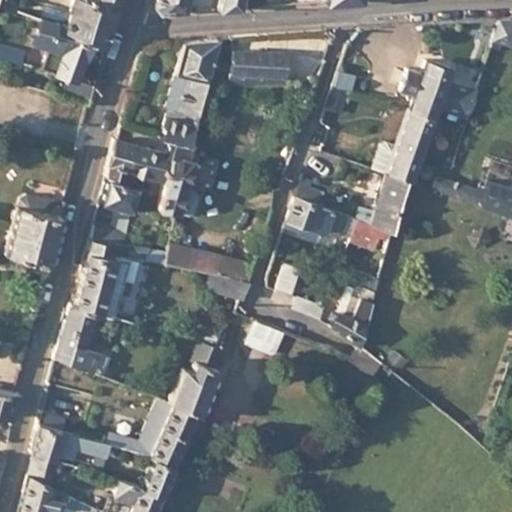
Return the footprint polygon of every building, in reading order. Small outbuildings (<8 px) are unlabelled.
[(72,0),(69,13),(111,25),(116,10),(119,0),(72,0)] [(185,0),(154,0),(153,5),(159,14),(182,12),(185,0)] [(219,0),(218,8),(238,6),(239,0),(219,0)] [(54,22),(55,23),(65,25),(69,13),(59,9),(54,22)] [(91,44),(103,48),(111,25),(69,13),(65,25),(55,23),(55,24),(53,30),(91,44)] [(85,60),(91,44),(53,30),(55,24),(40,19),(30,44),(85,60)] [(506,42),(509,19),(495,19),(486,45),(493,48),(497,40),(506,42)] [(231,37),(216,38),(209,62),(228,67),(230,49),(231,37)] [(172,72),(174,73),(204,81),(209,62),(216,38),(196,39),(180,40),(172,72)] [(5,58),(25,63),(28,52),(8,48),(5,58)] [(285,53),(230,49),(228,67),(227,84),(283,89),(285,53)] [(413,94),(408,109),(432,117),(435,108),(463,118),(464,118),(471,95),(465,92),(467,87),(445,80),(449,66),(425,59),(420,72),(406,67),(398,89),(413,94)] [(53,92),(90,101),(93,85),(58,72),(53,92)] [(169,141),(166,154),(170,155),(188,160),(193,146),(187,144),(204,81),(174,73),(169,91),(181,94),(178,109),(168,107),(160,138),(169,141)] [(347,90),(330,86),(324,105),(339,110),(347,90)] [(395,145),(385,173),(405,179),(411,181),(413,172),(432,117),(408,109),(395,145)] [(124,183),(127,171),(135,145),(113,138),(109,149),(101,176),(106,178),(124,183)] [(380,144),(371,168),(382,172),(385,173),(395,145),(384,142),(380,144)] [(127,171),(162,182),(170,155),(166,154),(135,145),(127,171)] [(318,151),(318,150),(309,147),(302,167),(311,170),(318,151)] [(170,155),(162,182),(155,209),(173,214),(174,213),(181,187),(188,160),(170,155)] [(385,173),(382,172),(369,217),(357,213),(355,217),(373,224),(390,230),(405,179),(385,173)] [(413,172),(411,181),(477,203),(481,191),(435,176),(433,179),(413,172)] [(113,205),(130,210),(136,186),(124,183),(106,178),(104,184),(99,201),(113,205)] [(511,214),(511,187),(485,179),(481,191),(477,203),(511,214)] [(306,185),(297,182),(292,195),(314,203),(318,189),(306,185)] [(181,187),(174,213),(185,216),(191,213),(195,196),(192,191),(181,187)] [(59,214),(60,213),(48,201),(23,195),(15,197),(13,208),(11,207),(1,251),(46,265),(49,266),(63,214),(59,214)] [(314,203),(292,195),(285,217),(337,234),(344,214),(314,203)] [(108,230),(126,233),(130,210),(113,205),(108,230)] [(390,230),(373,224),(370,233),(388,238),(390,230)] [(90,237),(124,243),(126,233),(108,230),(92,227),(90,237)] [(149,249),(124,243),(90,237),(89,237),(82,268),(72,305),(93,311),(111,316),(116,291),(126,293),(128,284),(118,282),(123,257),(146,261),(149,249)] [(163,251),(159,266),(213,275),(214,275),(216,276),(220,262),(163,251)] [(246,282),(252,265),(220,258),(220,262),(216,276),(246,282)] [(298,268),(285,262),(274,287),(288,293),(298,268)] [(240,296),(246,282),(216,276),(214,275),(213,275),(210,289),(240,296)] [(342,284),(334,312),(343,316),(351,287),(342,284)] [(334,312),(328,323),(357,347),(370,303),(373,291),(352,285),(351,287),(343,316),(334,312)] [(290,308),(316,319),(321,306),(295,296),(290,308)] [(93,311),(72,305),(69,304),(64,321),(53,357),(95,373),(102,353),(83,345),(93,311)] [(203,334),(207,343),(219,346),(226,330),(213,325),(206,327),(203,334)] [(207,343),(195,339),(188,357),(191,358),(187,367),(178,364),(164,399),(193,411),(197,413),(217,367),(212,364),(219,346),(207,343)] [(370,376),(380,364),(358,347),(348,359),(370,376)] [(158,378),(167,382),(178,358),(168,353),(158,378)] [(18,392),(13,391),(0,386),(0,415),(11,419),(18,392)] [(160,398),(157,397),(154,404),(169,410),(151,446),(147,455),(151,456),(172,463),(193,411),(164,399),(160,398)] [(105,442),(37,421),(34,431),(31,445),(62,455),(70,457),(74,446),(105,456),(107,448),(114,451),(116,445),(105,442)] [(108,434),(105,442),(116,445),(121,447),(136,451),(139,442),(115,434),(114,437),(108,434)] [(151,446),(139,442),(136,451),(147,455),(151,446)] [(62,455),(31,445),(29,450),(34,452),(61,460),(62,455)] [(61,460),(34,452),(31,463),(28,474),(52,485),(63,491),(71,462),(61,460)] [(159,494),(172,463),(151,456),(142,488),(159,494)] [(52,485),(28,474),(22,495),(17,511),(57,511),(61,499),(48,496),(52,485)] [(152,511),(159,494),(142,488),(138,486),(139,484),(119,477),(115,493),(134,500),(129,511),(152,511)] [(61,499),(63,491),(52,485),(48,496),(61,499)]
